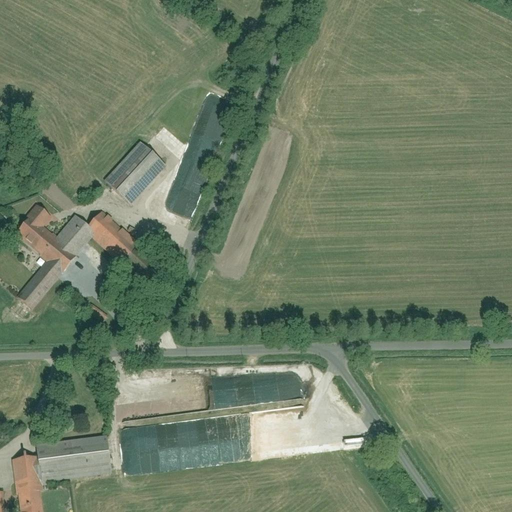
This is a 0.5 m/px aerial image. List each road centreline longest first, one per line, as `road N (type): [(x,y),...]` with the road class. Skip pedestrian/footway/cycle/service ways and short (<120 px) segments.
road 1 (unclassified): [(160,352),(304,0)]
road 2 (unclassified): [(328,345),(442,511)]
road 3 (unclassified): [(511,340),(328,345)]
road 4 (unclassified): [(328,345),(160,352)]
road 5 (unclassified): [(160,352),(0,359)]
road 6 (unknown): [(0,482),(54,357)]
